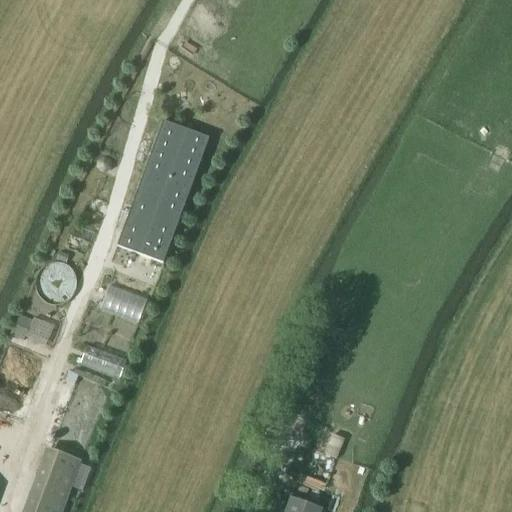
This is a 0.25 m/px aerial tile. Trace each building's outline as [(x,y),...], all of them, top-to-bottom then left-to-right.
[(200,74),(130,187),(172,213),(242,100),(200,74)] [(99,164),(98,170),(104,174),(109,170),(109,164),(104,161),(99,164)] [(18,318),(10,336),(23,342),(25,337),(32,323),(18,318)] [(68,374),(64,383),(74,387),(78,378),(68,374)] [(61,511),(80,463),(50,452),(27,511),(61,511)] [(320,511),(321,510),(290,500),(286,511),(320,511)]
